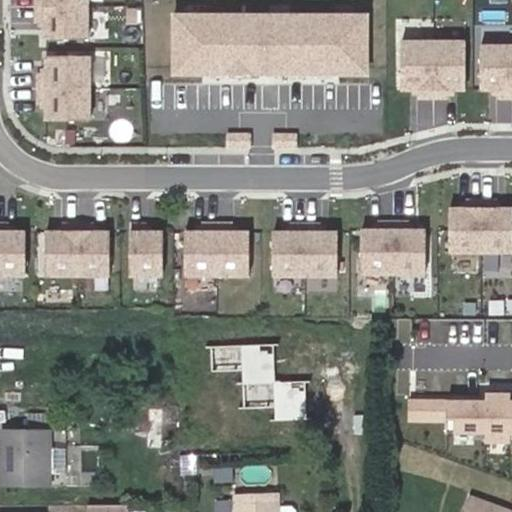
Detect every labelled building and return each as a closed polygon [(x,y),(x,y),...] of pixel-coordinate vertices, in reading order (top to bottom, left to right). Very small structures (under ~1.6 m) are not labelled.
[(87,0),(35,0),(35,39),(87,39),(87,0)] [(368,17),(170,18),(170,81),(368,81),(368,17)] [(464,42),(397,43),(393,88),(463,86),(464,42)] [(511,46),(474,45),(473,88),(511,88),(511,46)] [(87,54),(40,55),(39,123),(88,121),(87,54)] [(511,253),(511,249),(511,210),(444,211),(443,255),(511,253)] [(162,231),(125,230),(123,279),(161,278),(162,231)] [(423,232),(355,230),(353,277),(421,276),(423,232)] [(22,232),(0,231),(0,275),(22,275),(22,232)] [(108,231),(41,232),(39,277),(108,278),(108,231)] [(249,232),(186,231),(185,276),(249,277),(249,232)] [(335,233),(269,232),(266,278),(334,275),(335,233)] [(511,400),(410,398),(409,424),(453,425),(452,437),(486,437),(486,447),(511,447),(511,400)] [(49,431),(0,431),(0,482),(49,483),(49,431)] [(275,511),(274,486),(232,489),(233,511),(275,511)] [(505,511),(473,501),(468,511),(505,511)]
